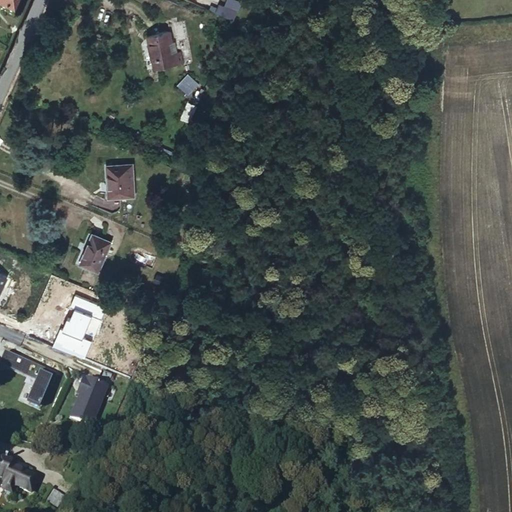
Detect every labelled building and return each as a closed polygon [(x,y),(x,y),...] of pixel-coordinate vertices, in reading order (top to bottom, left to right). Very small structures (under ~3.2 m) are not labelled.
[(0,0),(0,4),(3,6),(1,11),(16,18),(23,2),(17,0),(0,0)] [(234,27),(239,15),(223,8),(220,15),(212,11),(209,16),(234,27)] [(179,46),(177,37),(155,42),(160,72),(183,67),(181,57),(177,57),(175,47),(179,46)] [(192,75),(180,86),(191,97),(202,86),(192,75)] [(130,192),(129,163),(104,164),(106,194),(130,192)] [(96,266),(110,238),(91,229),(77,258),(96,266)] [(170,278),(156,272),(153,279),(167,285),(170,278)] [(0,290),(2,285),(6,287),(9,281),(6,279),(6,277),(0,274),(0,290)] [(48,330),(58,312),(44,305),(35,323),(48,330)] [(4,342),(0,351),(0,353),(38,372),(37,374),(34,372),(24,393),(37,400),(48,376),(50,378),(55,367),(4,342)] [(70,413),(91,421),(107,382),(87,373),(86,375),(84,374),(80,384),(82,385),(80,390),(70,413)] [(0,476),(0,481),(7,485),(11,477),(26,484),(31,471),(6,459),(8,454),(0,449),(0,471),(2,472),(0,476)] [(46,500),(63,511),(70,499),(54,488),(46,500)]
